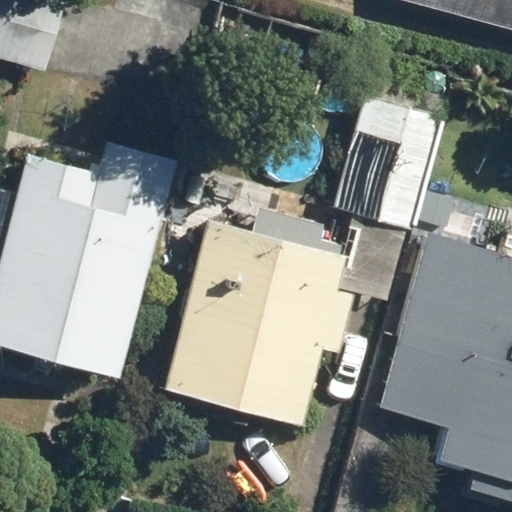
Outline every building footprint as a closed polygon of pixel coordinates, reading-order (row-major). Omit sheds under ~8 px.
[(63,0),(0,0),(0,53),(45,66),(63,0)] [(511,0),(441,0),(511,20),(511,0)] [(0,329),(56,341),(121,365),(178,151),(143,138),(105,131),(99,164),(67,151),(28,143),(0,247),(0,329)] [(280,225),(206,208),(166,377),(239,394),(304,413),(325,343),(340,347),(358,284),(344,280),(353,246),(280,225)] [(511,243),(427,224),(381,402),(444,418),(435,456),(472,464),(467,483),(498,489),(511,493),(511,243)]
